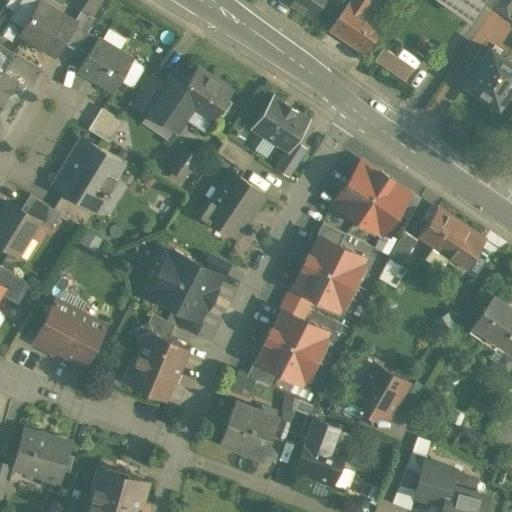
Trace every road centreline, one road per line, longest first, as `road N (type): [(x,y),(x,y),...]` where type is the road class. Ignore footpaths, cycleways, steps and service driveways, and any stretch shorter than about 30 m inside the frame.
road 1 (residential): [(354,113),(282,220),(177,439)]
road 2 (secondary): [(354,113),(511,220)]
road 3 (residential): [(0,376),(177,439)]
road 4 (secondary): [(205,0),(354,113)]
road 5 (residential): [(172,453),(325,511)]
